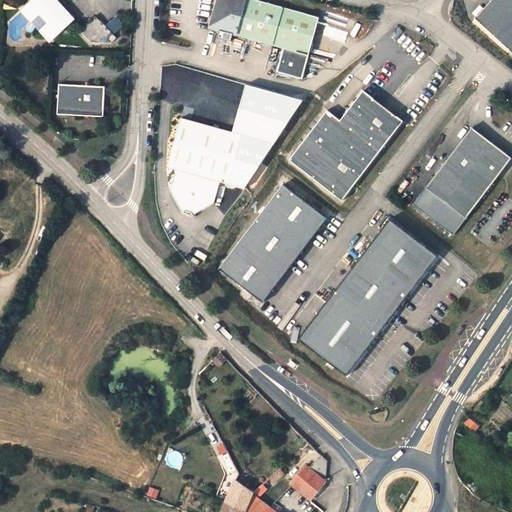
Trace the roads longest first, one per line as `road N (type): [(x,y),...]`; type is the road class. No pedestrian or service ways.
road 1 (primary): [(511,291),(399,463)]
road 2 (tertiary): [(237,349),(343,453),(370,493)]
road 3 (tertiary): [(387,467),(237,349)]
road 4 (primary): [(431,479),(458,397),(511,316)]
road 5 (tertiary): [(121,227),(237,349)]
road 6 (unclassified): [(145,0),(138,131)]
road 7 (tertiary): [(0,113),(90,196)]
